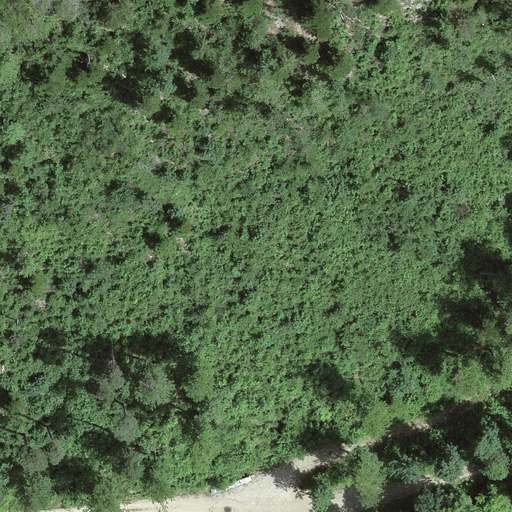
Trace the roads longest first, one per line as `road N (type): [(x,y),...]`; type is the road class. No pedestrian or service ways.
road 1 (track): [(261,501),(280,472),(418,425),(511,378)]
road 2 (track): [(26,511),(261,501)]
road 3 (track): [(511,457),(329,511)]
